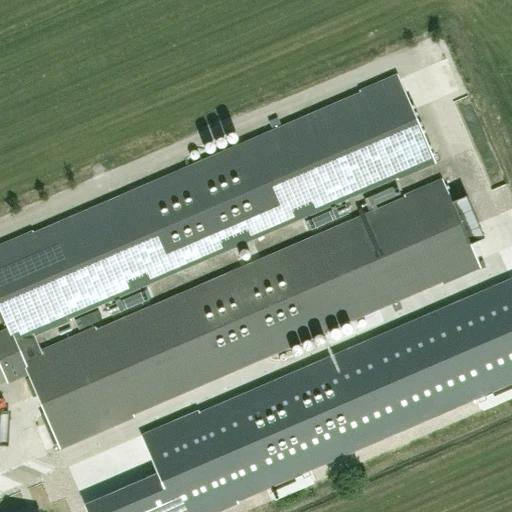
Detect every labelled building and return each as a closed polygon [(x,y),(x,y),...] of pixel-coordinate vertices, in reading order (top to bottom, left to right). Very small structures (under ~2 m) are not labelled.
[(361,93),(281,127),(277,118),(268,122),(272,131),(33,234),(32,232),(0,245),(0,307),(10,330),(11,329),(15,340),(32,332),(34,336),(70,321),(69,319),(397,178),(398,180),(435,164),(397,75),(360,91),(361,93)] [(10,330),(0,333),(0,363),(8,382),(28,373),(30,377),(26,379),(34,397),(38,396),(45,412),(41,414),(45,424),(50,423),(61,449),(134,418),(133,414),(478,265),(470,245),(486,238),(468,196),(453,202),(444,181),(109,325),(106,319),(94,324),(96,328),(41,351),(34,336),(32,332),(15,340),(11,329),(10,330)] [(397,183),(364,197),(368,206),(401,192),(397,183)] [(348,211),(344,202),(308,218),(312,227),(348,211)] [(212,511),(231,504),(511,379),(511,277),(144,439),(160,475),(175,511),(212,511)] [(112,313),(151,296),(147,286),(108,303),(112,313)] [(103,317),(98,307),(75,318),(79,327),(103,317)] [(175,511),(160,475),(86,506),(88,511),(175,511)]
